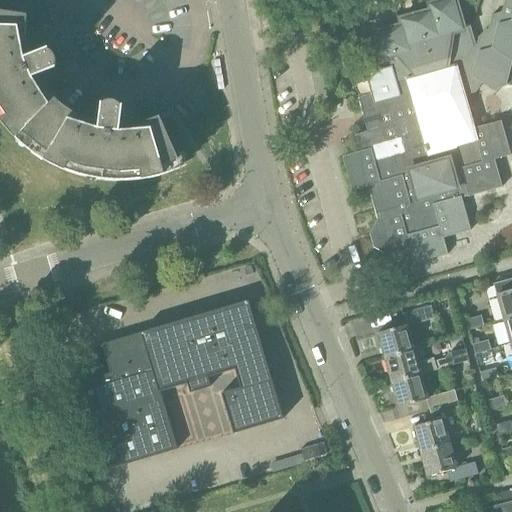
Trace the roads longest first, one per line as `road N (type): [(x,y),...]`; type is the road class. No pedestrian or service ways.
road 1 (unclassified): [(395,511),(267,204)]
road 2 (unclassified): [(0,284),(267,204)]
road 3 (unclassified): [(267,204),(231,0)]
